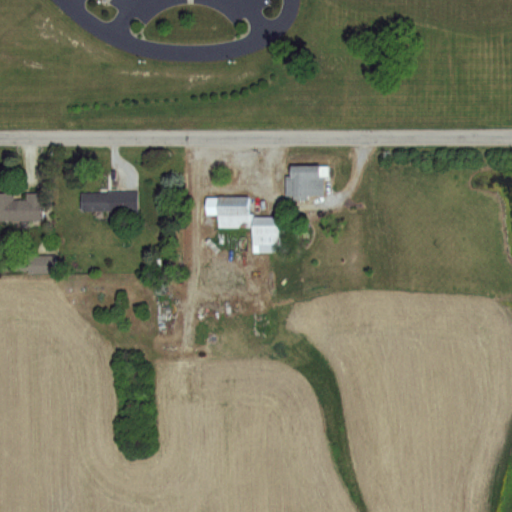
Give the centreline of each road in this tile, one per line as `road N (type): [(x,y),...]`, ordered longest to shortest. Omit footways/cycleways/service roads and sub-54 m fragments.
road 1 (residential): [(511,134),(0,137)]
road 2 (residential): [(70,0),(91,21),(147,47),(223,49),(269,29),(244,1),(131,2),(110,30)]
